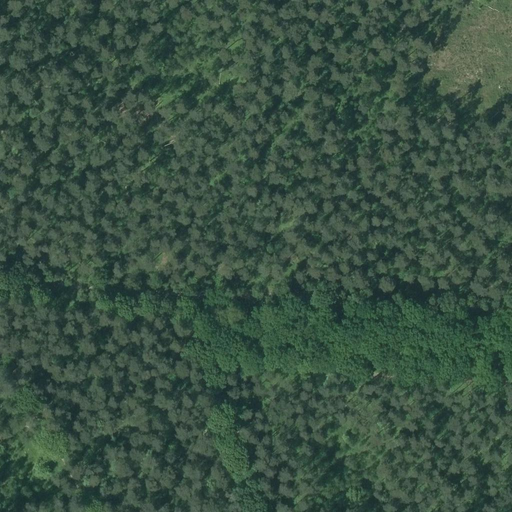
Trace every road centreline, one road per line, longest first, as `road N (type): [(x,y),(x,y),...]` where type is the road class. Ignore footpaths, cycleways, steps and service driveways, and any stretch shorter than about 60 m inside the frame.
road 1 (track): [(0,283),(511,312)]
road 2 (track): [(212,361),(511,380)]
road 3 (track): [(187,294),(260,511)]
road 4 (track): [(90,511),(0,348)]
